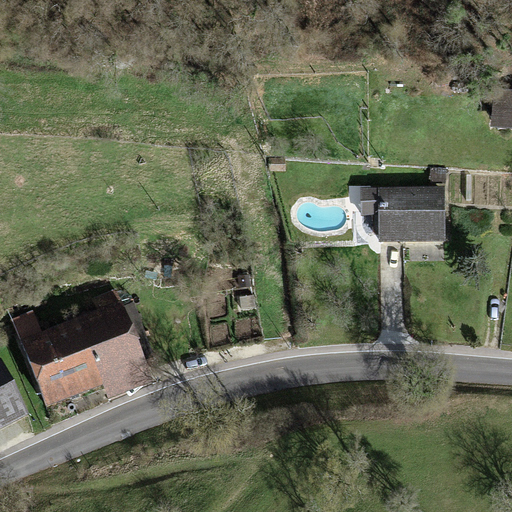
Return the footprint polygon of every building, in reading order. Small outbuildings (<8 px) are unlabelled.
[(511,99),(490,99),(489,137),(511,137),(511,99)] [(269,176),(288,175),(288,160),(269,160),(269,176)] [(429,188),(446,188),(447,173),(430,172),(429,188)] [(360,225),(378,225),(378,248),(442,249),(442,195),(360,195),(360,225)] [(15,355),(44,418),(92,397),(97,409),(152,385),(117,309),(15,355)] [(0,434),(24,422),(0,377),(0,434)]
